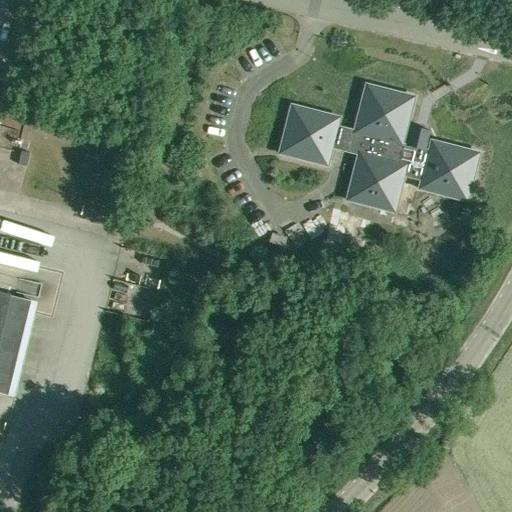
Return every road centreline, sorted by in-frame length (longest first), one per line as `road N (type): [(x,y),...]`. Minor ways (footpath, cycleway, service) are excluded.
road 1 (unclassified): [(511,293),(345,511)]
road 2 (unknown): [(306,4),(293,46),(246,86),(231,116),(242,175),(264,197),(295,204)]
